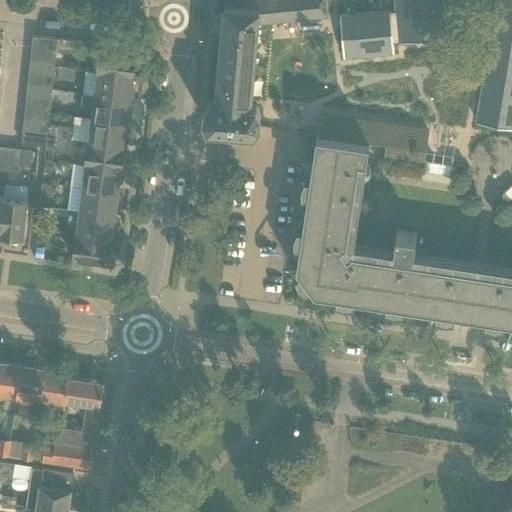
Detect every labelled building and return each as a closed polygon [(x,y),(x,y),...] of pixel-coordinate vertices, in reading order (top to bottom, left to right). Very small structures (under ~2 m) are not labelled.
[(222,27),(215,101),(204,108),(203,119),(208,128),(223,130),(223,133),(238,135),(239,131),(254,132),(260,125),(261,111),(258,103),(253,103),(260,22),(329,15),(327,0),(236,0),(236,4),(225,3),(224,11),(216,12),(215,23),(222,27)] [(437,0),(394,0),(396,9),(411,8),(414,40),(441,38),(437,0)] [(511,7),(495,4),(490,34),(511,37),(511,7)] [(390,10),(370,11),(374,54),(394,52),(393,42),(399,41),(399,42),(414,40),(411,8),(396,9),(390,10)] [(370,11),(339,14),(343,57),(374,54),(370,11)] [(511,37),(490,34),(486,63),(511,67),(511,37)] [(57,49),(58,38),(33,35),(31,47),(57,49)] [(57,49),(31,47),(30,59),(55,62),(57,49)] [(134,75),(137,52),(114,49),(100,47),(97,70),(134,75)] [(29,71),(54,73),(55,62),(30,59),(29,71)] [(511,67),(486,63),(481,93),(511,97),(511,67)] [(85,70),(82,93),(83,93),(95,94),(131,99),(131,97),(132,98),(134,95),(135,88),(134,85),(132,85),(133,77),(134,77),(134,75),(97,70),(97,71),(85,70)] [(54,73),(29,71),(28,83),(53,85),(54,73)] [(53,85),(28,83),(26,95),(51,97),(53,85)] [(93,106),(92,117),(127,122),(128,121),(129,121),(131,118),(132,111),(131,109),(129,108),(131,99),(95,94),(83,93),(81,104),(93,106)] [(511,97),(481,93),(476,122),(511,127),(511,97)] [(25,107),(50,109),(51,97),(26,95),(25,107)] [(50,109),(25,107),(24,119),(49,121),(50,109)] [(323,114),(319,135),(337,137),(369,143),(369,141),(386,144),(385,154),(423,160),(428,131),(323,114)] [(92,117),(89,140),(125,145),(125,143),(126,144),(128,141),(129,134),(128,131),(126,131),(127,122),(92,117)] [(49,124),(49,121),(24,119),(23,130),(48,133),(49,124)] [(71,138),(73,127),(49,124),(48,133),(48,135),(71,138)] [(23,130),(21,143),(47,146),(46,147),(49,148),(69,151),(71,138),(48,135),(48,133),(23,130)] [(315,291),(338,294),(383,301),(387,302),(405,304),(511,320),(511,274),(413,259),(417,233),(396,230),(393,256),(346,249),(359,160),(366,161),(369,143),(317,134),(317,136),(326,138),(325,145),(315,144),(297,267),(300,271),(315,291)] [(88,140),(85,163),(123,168),(126,145),(125,145),(89,140),(88,140)] [(20,159),(19,164),(30,165),(31,153),(32,151),(20,150),(20,159)] [(45,159),(44,171),(52,172),(53,160),(45,159)] [(73,163),(70,186),(83,188),(83,187),(118,192),(120,183),(121,183),(123,181),(124,174),(123,171),(121,171),(121,169),(123,169),(123,168),(85,163),(84,165),(73,163)] [(42,183),(41,194),(51,195),(52,184),(42,183)] [(0,235),(23,237),(25,218),(27,199),(28,186),(4,184),(3,197),(0,227),(0,235)] [(83,188),(80,210),(115,215),(116,206),(118,206),(120,204),(121,197),(120,194),(118,194),(118,192),(83,187),(83,188)] [(80,210),(77,233),(112,238),(113,229),(115,229),(117,227),(118,220),(117,217),(115,217),(115,215),(80,210)] [(38,220),(37,228),(49,229),(50,221),(38,220)] [(75,233),(72,257),(87,259),(110,262),(113,242),(113,238),(112,238),(77,233),(75,233)] [(0,394),(17,397),(22,364),(0,361),(0,394)] [(39,410),(41,401),(46,368),(22,364),(17,397),(30,399),(29,408),(39,410)] [(46,368),(41,401),(65,405),(66,400),(69,378),(70,373),(71,373),(71,372),(46,368)] [(86,403),(85,414),(98,416),(103,383),(69,378),(66,400),(86,403)] [(54,446),(52,462),(86,467),(90,468),(98,416),(85,414),(80,445),(55,441),(54,446)] [(0,438),(0,453),(8,455),(10,440),(0,438)] [(23,442),(21,457),(32,459),(34,443),(23,442)] [(45,444),(43,460),(52,462),(54,446),(45,444)] [(27,506),(35,508),(63,511),(67,511),(74,471),(0,460),(0,476),(30,481),(27,506)]
